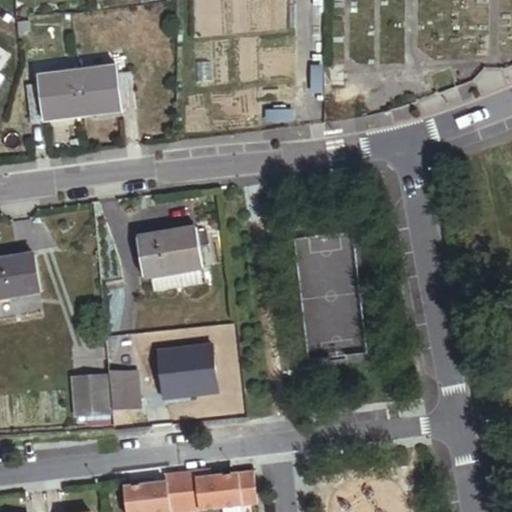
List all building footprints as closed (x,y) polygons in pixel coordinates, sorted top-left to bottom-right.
[(309,89),(321,89),(320,68),(309,69),(309,89)] [(345,84),(345,69),(326,69),(326,91),(333,90),(333,84),(345,84)] [(458,89),(450,70),(432,77),(439,96),(458,89)] [(137,112),(133,76),(119,78),(118,71),(80,75),(84,117),(137,112)] [(84,117),(80,75),(42,79),(43,87),(28,88),(32,123),(84,117)] [(297,126),(298,111),(270,111),(269,125),(297,126)] [(199,235),(198,230),(140,239),(146,278),(157,276),(204,269),(200,247),(199,235)] [(211,245),(210,233),(199,235),(200,247),(211,245)] [(0,300),(42,294),(36,257),(0,262),(0,300)] [(207,284),(204,269),(157,276),(159,292),(207,284)] [(142,408),(139,373),(112,376),(115,411),(141,408),(142,408)] [(113,415),(110,377),(77,380),(80,417),(87,417),(113,415)] [(142,424),(141,408),(115,411),(116,426),(142,424)] [(114,425),(113,415),(87,417),(88,427),(114,425)] [(257,500),(253,469),(208,475),(196,476),(196,470),(180,472),(184,509),(257,500)] [(154,511),(184,509),(180,472),(165,474),(165,480),(154,481),(123,484),(126,511),(154,511)]
